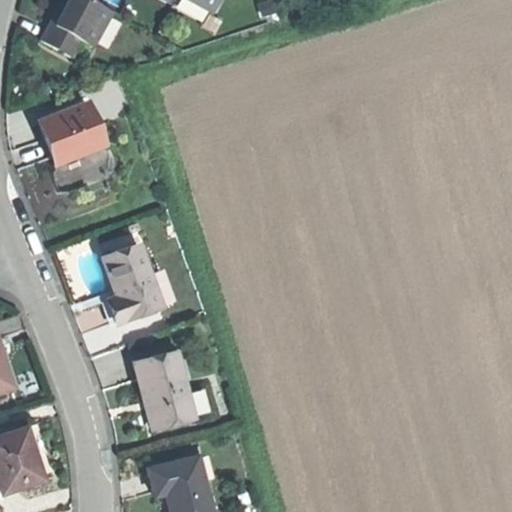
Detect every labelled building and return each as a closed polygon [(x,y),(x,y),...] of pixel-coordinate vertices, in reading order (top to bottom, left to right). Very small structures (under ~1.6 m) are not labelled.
[(108,12),(86,0),(66,0),(61,8),(57,6),(48,23),(38,42),(69,58),(78,41),(89,47),(108,12)] [(187,0),(211,13),(218,0),(187,0)] [(44,143),(52,164),(99,145),(84,105),(36,123),(44,143)] [(105,301),(113,324),(158,307),(146,274),(136,245),(99,259),(109,286),(114,297),(105,301)] [(156,271),(146,274),(158,307),(168,303),(156,271)] [(148,430),(191,419),(173,353),(131,363),(141,400),(148,430)] [(0,391),(10,388),(0,356),(0,391)] [(0,493),(41,480),(33,455),(24,428),(0,436),(0,493)] [(208,511),(194,457),(145,469),(151,496),(162,494),(166,511),(208,511)]
